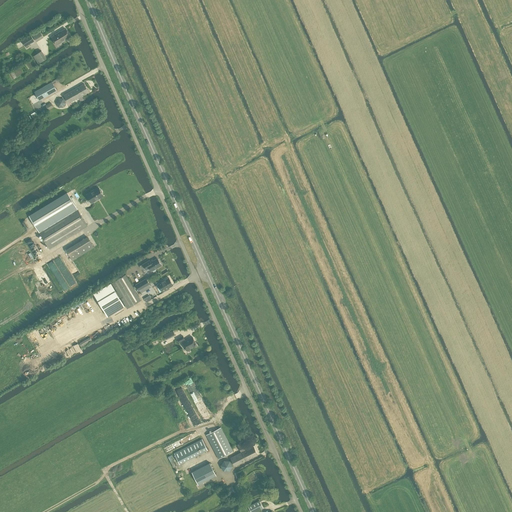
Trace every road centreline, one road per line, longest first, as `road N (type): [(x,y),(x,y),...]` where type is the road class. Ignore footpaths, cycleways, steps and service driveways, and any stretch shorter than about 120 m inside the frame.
road 1 (unclassified): [(75,0),(301,511)]
road 2 (secondary): [(313,511),(88,0)]
road 3 (track): [(246,390),(217,417),(104,471),(126,511)]
